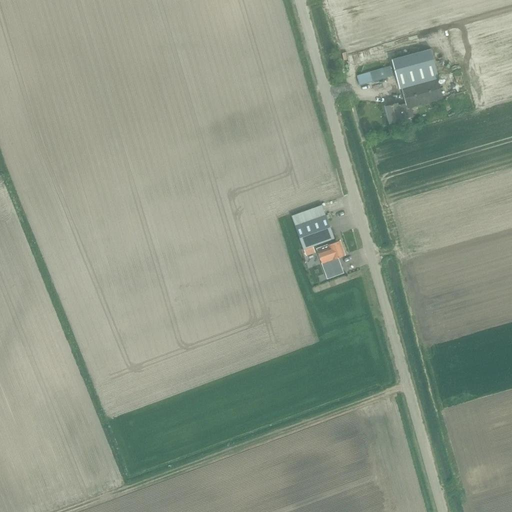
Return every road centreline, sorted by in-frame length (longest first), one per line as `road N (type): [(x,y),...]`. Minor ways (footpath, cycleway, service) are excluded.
road 1 (unclassified): [(443,511),(296,0)]
road 2 (track): [(55,511),(406,384)]
